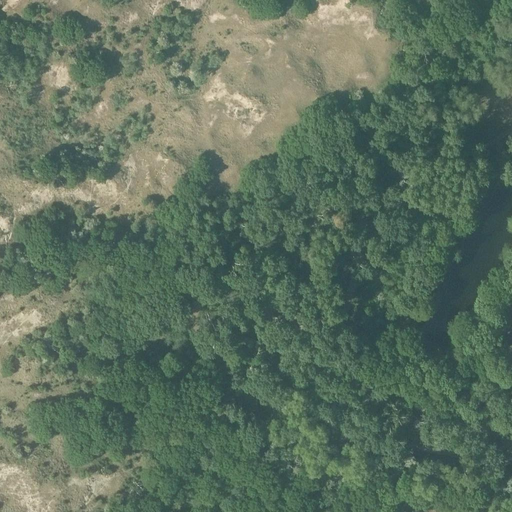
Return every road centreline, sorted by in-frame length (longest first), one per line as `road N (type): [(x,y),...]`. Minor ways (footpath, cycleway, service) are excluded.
road 1 (track): [(417,447),(338,425),(312,409),(252,281),(231,280),(202,305),(194,327),(224,364)]
road 2 (track): [(289,372),(296,317),(341,314),(356,243),(357,210),(325,205),(310,225),(304,270)]
